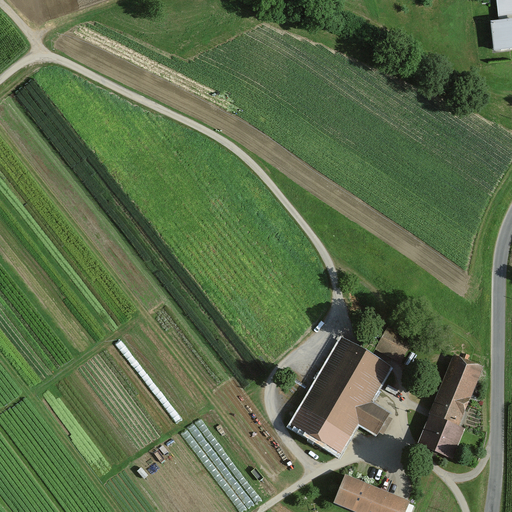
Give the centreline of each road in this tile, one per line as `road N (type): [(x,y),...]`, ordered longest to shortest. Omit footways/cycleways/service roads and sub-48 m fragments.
road 1 (track): [(0,81),(19,65),(51,58),(244,156),(316,241),(355,339),(400,379),(410,444),(447,478),(467,511)]
road 2 (tertiary): [(511,224),(499,284),(495,511)]
road 3 (track): [(258,511),(318,472),(410,444)]
